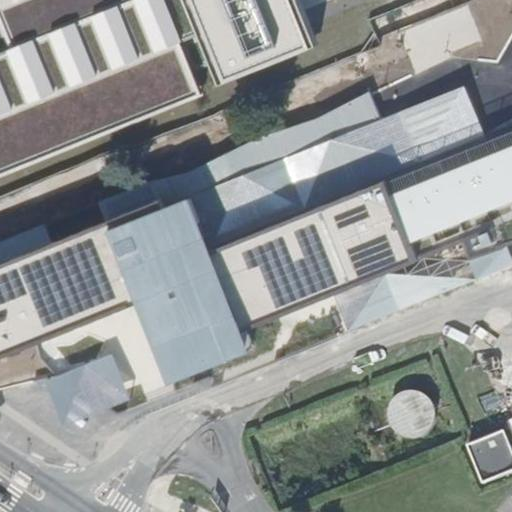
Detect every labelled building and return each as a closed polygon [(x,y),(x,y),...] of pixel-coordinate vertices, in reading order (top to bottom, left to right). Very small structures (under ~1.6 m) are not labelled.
[(0,0),(0,169),(203,88),(196,71),(217,64),(190,0),(0,0)] [(306,47),(292,14),(284,0),(190,0),(217,64),(223,79),(306,47)] [(104,200),(110,220),(113,227),(193,195),(214,247),(489,138),(465,85),(382,120),(371,91),(320,117),(270,133),(193,173),(165,177),(104,200)] [(110,220),(0,263),(0,358),(91,323),(137,305),(167,380),(255,345),(247,324),(334,291),(494,226),(502,245),(511,240),(511,128),(489,138),(214,247),(193,195),(113,227),(110,220)] [(494,226),(334,291),(348,333),(511,266),(502,245),(494,226)] [(114,355),(44,378),(65,424),(110,408),(131,400),(114,355)] [(511,456),(502,431),(468,445),(484,483),(511,471),(511,456)]
